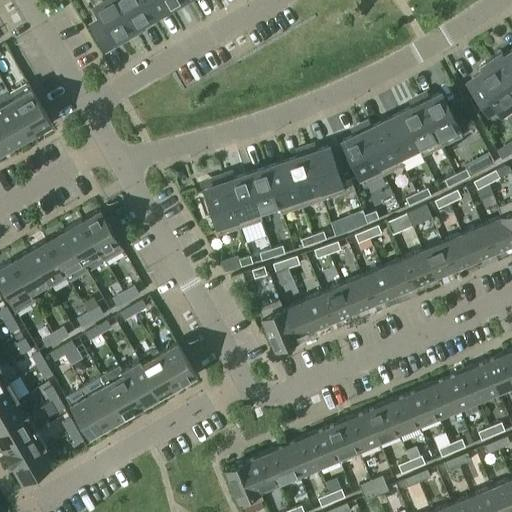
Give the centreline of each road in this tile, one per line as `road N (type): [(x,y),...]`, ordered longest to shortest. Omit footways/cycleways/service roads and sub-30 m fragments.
road 1 (residential): [(116,161),(316,103),(430,45),(494,0)]
road 2 (residential): [(250,393),(271,397),(511,300)]
road 3 (residential): [(116,161),(250,393)]
road 4 (residential): [(250,393),(30,505)]
road 5 (residential): [(272,0),(84,107)]
road 6 (residential): [(24,0),(84,107)]
